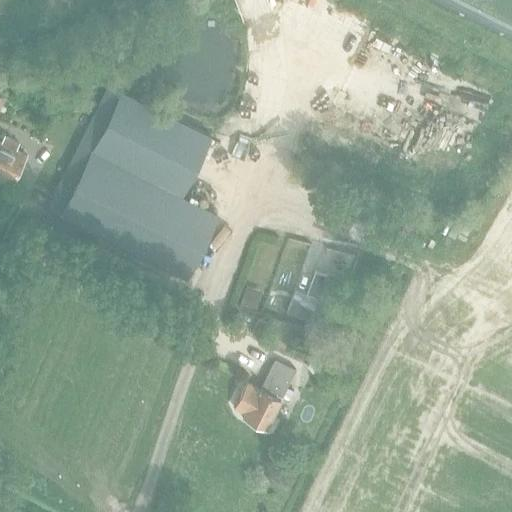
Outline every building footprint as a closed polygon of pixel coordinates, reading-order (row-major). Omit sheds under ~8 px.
[(329,114),(463,170),(503,77),(369,21),(329,114)] [(62,175),(46,207),(58,213),(185,276),(216,214),(180,196),(210,135),(108,84),(78,143),(62,175)] [(0,139),(0,179),(9,183),(23,156),(13,151),(17,143),(2,136),(0,139)] [(294,291),(286,312),(308,320),(304,330),(321,337),(323,332),(343,279),(325,272),(324,276),(321,275),(313,272),(305,296),(300,294),(294,291)] [(246,285),(239,303),(254,309),(260,290),(246,285)] [(309,357),(306,365),(310,371),(318,370),(321,363),(316,356),(309,357)] [(259,388),(246,381),(233,406),(244,412),(241,416),(265,428),(280,398),(279,398),(295,368),(274,358),(259,388)]
